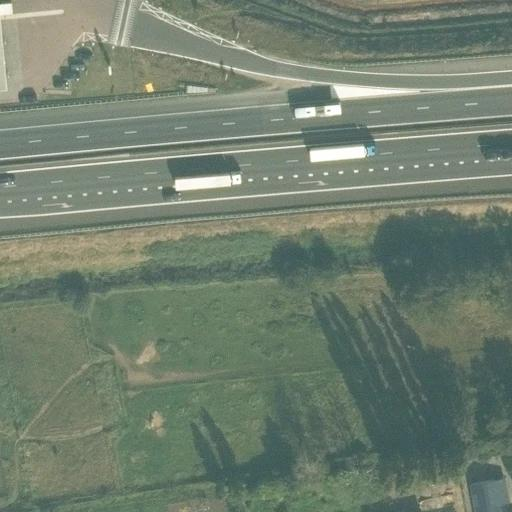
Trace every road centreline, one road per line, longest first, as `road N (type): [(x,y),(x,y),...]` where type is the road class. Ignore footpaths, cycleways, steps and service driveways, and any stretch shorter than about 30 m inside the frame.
road 1 (motorway): [(0,187),(511,146)]
road 2 (motorway): [(469,103),(0,145)]
road 3 (motorway): [(469,103),(259,65)]
